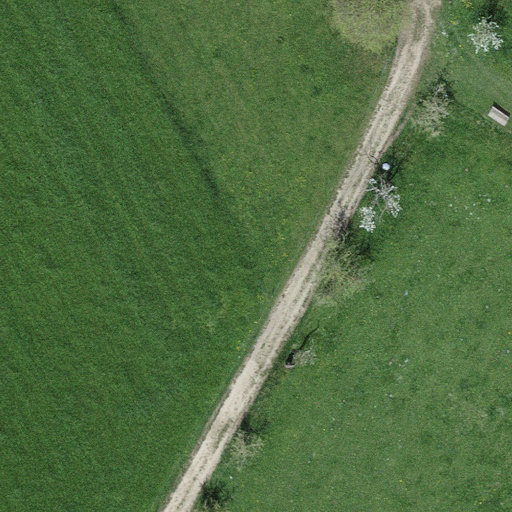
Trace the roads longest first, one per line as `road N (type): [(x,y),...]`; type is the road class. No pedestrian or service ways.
road 1 (track): [(167,511),(353,179),(423,22)]
road 2 (track): [(511,115),(423,22)]
